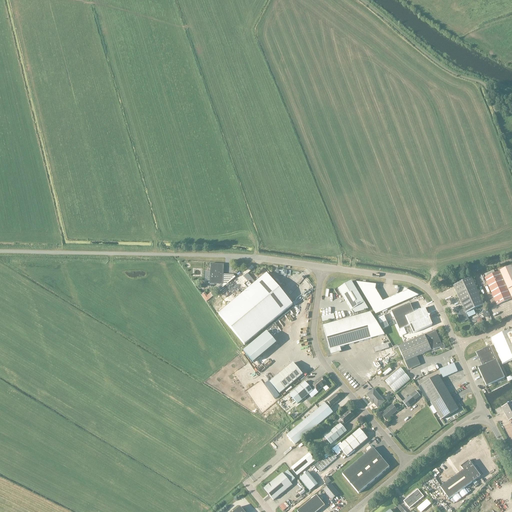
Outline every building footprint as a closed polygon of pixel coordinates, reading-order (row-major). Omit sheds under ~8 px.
[(223,265),(210,264),(210,272),(205,272),(205,281),(209,281),(209,284),(222,285),(223,265)] [(499,272),(484,278),(496,306),(511,299),(511,270),(510,266),(499,272)] [(281,290),(268,274),(267,275),(266,274),(218,315),(244,345),(292,305),(280,291),(281,290)] [(453,286),(457,296),(463,310),(459,312),(462,320),(467,317),(465,314),(483,306),(471,278),(453,286)] [(364,303),(351,282),(338,289),(351,311),(353,314),(368,309),(364,303)] [(375,315),(418,296),(404,289),(402,293),(382,302),(375,290),(376,285),(356,283),(375,315)] [(396,323),(384,327),(392,342),(408,335),(405,328),(413,324),(414,328),(419,326),(409,304),(391,312),(396,323)] [(370,313),(323,326),(330,354),(341,351),(340,348),(384,335),(370,313)] [(272,331),(270,333),(281,345),(283,344),(272,331)] [(398,348),(404,362),(408,370),(420,365),(416,357),(431,351),(431,350),(433,349),(434,350),(440,348),(440,349),(441,350),(445,348),(445,347),(444,344),(442,344),(441,344),(435,331),(427,334),(424,336),(424,335),(398,347),(397,345),(392,347),(394,350),(398,348)] [(502,365),(511,360),(511,333),(511,334),(510,331),(491,339),(502,365)] [(243,352),(253,363),(276,344),(266,332),(243,352)] [(476,353),(482,367),(478,369),(486,387),(504,379),(489,347),(476,353)] [(262,373),(275,361),(272,358),(259,369),(262,373)] [(293,363),(270,383),(279,394),(302,375),(293,363)] [(439,370),(443,378),(457,372),(454,364),(439,370)] [(394,391),(408,379),(400,369),(385,381),(394,391)] [(438,376),(420,386),(441,420),(458,410),(438,376)] [(305,382),(289,395),(297,404),(312,391),(315,389),(317,392),(326,384),(321,377),(311,385),(312,386),(310,388),(305,382)] [(324,398),(325,400),(334,395),(331,389),(324,393),(327,396),(324,398)] [(373,390),(367,396),(377,408),(383,402),(373,390)] [(414,401),(420,396),(415,391),(410,395),(402,402),(407,408),(415,402),(414,401)] [(325,404),(286,436),(294,445),(332,413),(330,410),(332,408),(331,407),(339,400),(335,395),(327,401),(326,401),(324,403),(325,404)] [(511,402),(501,408),(508,421),(511,419),(511,402)] [(383,411),(380,414),(385,421),(397,411),(392,406),(384,412),(383,411)] [(339,424),(324,437),(330,445),(346,432),(342,427),(344,425),(354,417),(349,411),(340,419),(342,422),(339,424)] [(359,430),(338,447),(346,457),(367,439),(359,430)] [(373,449),(342,475),(358,494),(389,468),(373,449)] [(332,454),(316,467),(320,472),(336,458),(332,454)] [(309,455),(291,469),(297,476),(315,461),(309,455)] [(463,471),(440,488),(448,500),(480,477),(468,461),(460,467),(463,471)] [(334,468),(326,475),(328,477),(336,470),(334,468)] [(263,489),(273,501),(292,485),(290,483),(295,479),(287,471),(283,475),(282,474),(263,489)] [(299,479),(310,491),(317,485),(307,473),(299,479)] [(330,484),(324,489),(332,499),(338,494),(330,484)] [(423,497),(417,489),(402,502),(409,509),(423,497)] [(316,511),(324,506),(316,496),(297,511),(296,511),(316,511)]
